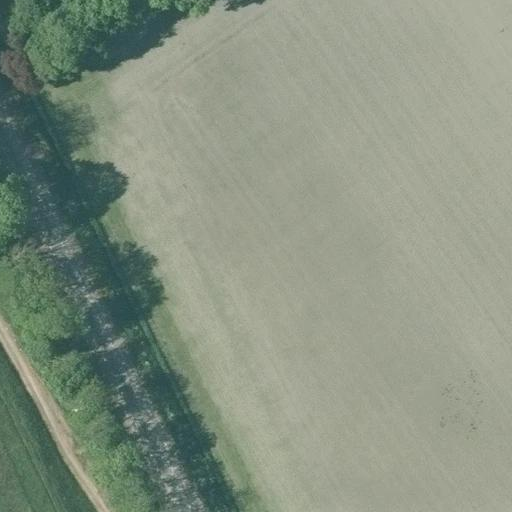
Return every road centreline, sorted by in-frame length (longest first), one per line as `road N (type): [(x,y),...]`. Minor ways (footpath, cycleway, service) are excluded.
road 1 (secondary): [(184,511),(0,135)]
road 2 (track): [(0,328),(105,511)]
